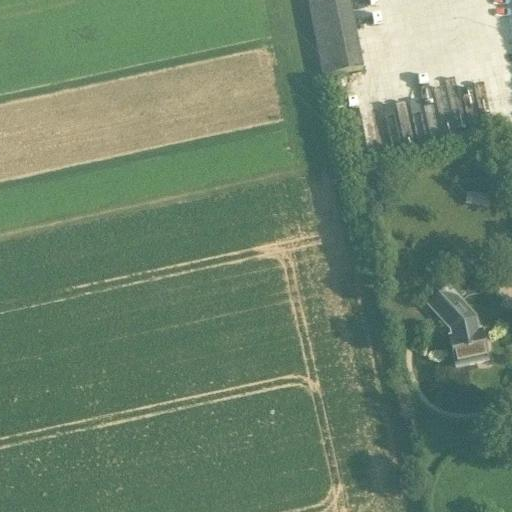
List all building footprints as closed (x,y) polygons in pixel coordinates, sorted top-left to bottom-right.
[(305,0),(321,79),(362,71),(347,0),(305,0)] [(466,36),(511,34),(511,12),(464,14),(466,36)] [(414,78),(389,80),(394,137),(419,134),(414,78)] [(467,194),(465,206),(488,210),(490,198),(467,194)] [(475,333),(473,321),(445,291),(429,307),(451,332),(452,338),(448,339),(454,369),(486,362),(479,332),(475,333)]
